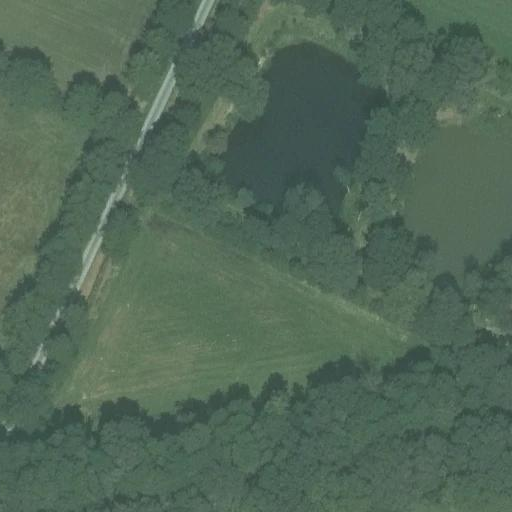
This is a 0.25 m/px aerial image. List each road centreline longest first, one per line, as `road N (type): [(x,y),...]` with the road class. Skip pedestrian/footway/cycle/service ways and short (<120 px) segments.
road 1 (residential): [(0,430),(210,0)]
road 2 (residential): [(72,511),(511,427)]
